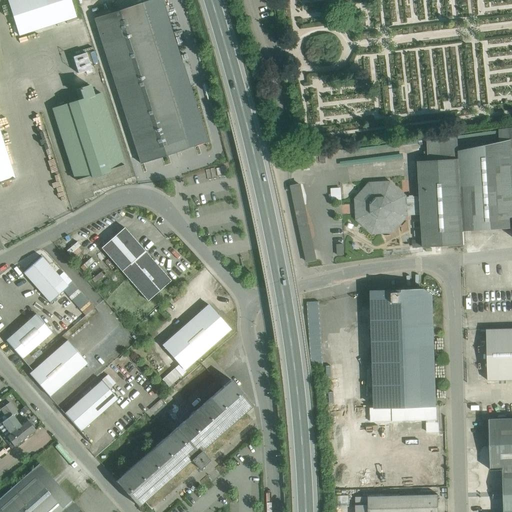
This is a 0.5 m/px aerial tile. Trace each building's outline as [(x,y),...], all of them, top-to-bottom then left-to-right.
[(70,0),(7,0),(19,36),(76,18),(70,0)] [(162,0),(151,0),(95,18),(141,164),(208,142),(162,0)] [(87,51),(75,55),(81,73),(93,69),(87,51)] [(90,85),(79,88),(83,99),(53,108),(72,167),(70,167),(71,170),(73,170),(76,180),(91,175),(92,177),(97,176),(97,177),(105,175),(104,173),(109,172),(109,170),(124,165),(101,93),(93,95),(90,85)] [(0,183),(14,179),(0,132),(0,183)] [(511,139),(510,140),(458,151),(459,159),(434,160),(425,161),(418,161),(420,196),(421,214),(423,247),(464,245),(463,231),(498,228),(498,229),(511,228),(511,139)] [(433,151),(424,152),(425,161),(434,160),(433,151)] [(315,260),(299,184),(291,186),(307,262),(315,260)] [(389,185),(371,186),(358,200),(359,218),(373,230),(392,229),(404,215),(421,214),(420,196),(403,197),(389,185)] [(341,187),(331,187),(332,199),(342,199),(341,187)] [(145,251),(124,227),(101,248),(122,271),(145,251)] [(71,255),(82,249),(78,242),(66,248),(71,255)] [(171,280),(145,251),(122,271),(148,301),(171,280)] [(68,286),(41,256),(23,272),(50,302),(68,286)] [(424,289),(372,290),(375,407),(436,406),(433,296),(424,289)] [(200,311),(162,345),(185,370),(222,336),(223,337),(230,330),(217,315),(208,304),(200,311)] [(52,332),(36,314),(6,340),(22,359),(52,332)] [(511,329),(487,330),(488,380),(511,379),(511,329)] [(67,340),(29,373),(49,396),(87,363),(67,340)] [(175,368),(162,379),(169,387),(181,376),(175,368)] [(107,375),(102,380),(109,387),(114,382),(107,375)] [(231,380),(116,481),(138,505),(143,500),(151,509),(198,468),(199,468),(209,459),(254,419),(246,410),(252,404),(231,380)] [(101,381),(64,413),(81,431),(118,397),(101,381)] [(177,388),(169,395),(179,406),(187,399),(177,388)] [(436,406),(375,407),(370,407),(370,422),(427,420),(427,432),(437,432),(436,406)] [(36,430),(27,419),(22,422),(14,413),(7,418),(24,439),(36,430)] [(24,439),(7,418),(2,422),(10,432),(6,435),(4,437),(11,446),(13,445),(15,446),(24,439)] [(511,511),(511,418),(489,419),(490,469),(485,470),(486,511),(511,511)] [(82,511),(39,463),(0,497),(0,511),(82,511)] [(438,511),(438,495),(356,497),(356,511),(438,511)]
